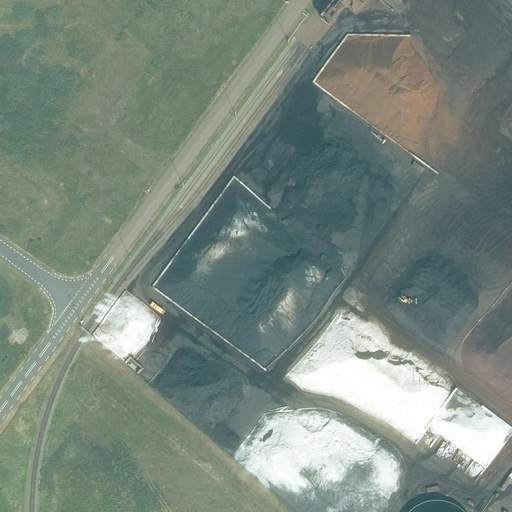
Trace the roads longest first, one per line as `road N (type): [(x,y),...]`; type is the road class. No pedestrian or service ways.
road 1 (unclassified): [(78,306),(304,0)]
road 2 (unclassified): [(0,413),(78,306)]
